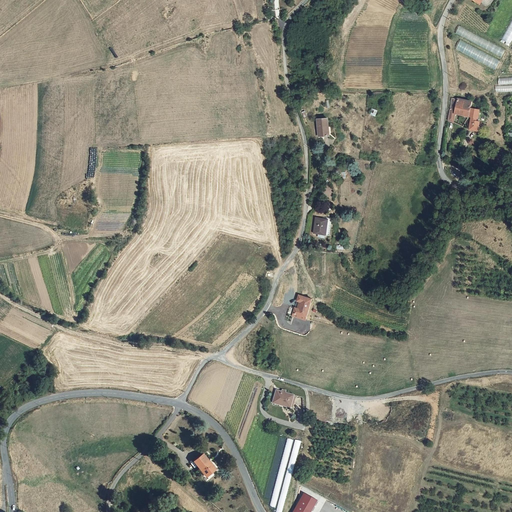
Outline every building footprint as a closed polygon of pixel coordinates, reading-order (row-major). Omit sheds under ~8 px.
[(469,0),(468,4),(466,3),(463,8),(471,12),(474,7),(478,10),(483,0),(469,0)] [(459,27),(456,34),(481,45),(482,42),(487,44),(485,48),(502,56),(506,49),(459,27)] [(496,69),(500,60),(460,42),(456,50),(496,69)] [(455,108),(457,99),(452,97),(449,113),(448,121),(452,123),(453,124),(455,114),(455,108)] [(472,102),(457,99),(455,108),(461,109),(459,115),(471,117),(469,128),(477,130),(479,121),(475,120),(476,117),(478,117),(480,109),(471,107),(472,102)] [(318,120),(320,136),(329,135),(328,128),(329,127),(328,119),(318,120)] [(333,219),(316,217),(314,232),(330,234),(333,219)] [(312,298),(299,293),(297,299),(300,301),(299,306),(295,305),(293,312),(306,316),(312,298)] [(282,392),(276,390),(274,401),(280,403),(280,405),(291,408),(295,395),(287,393),(286,395),(282,394),(282,392)] [(211,462),(205,454),(194,462),(200,470),(202,469),(207,477),(216,470),(210,463),(211,462)]
